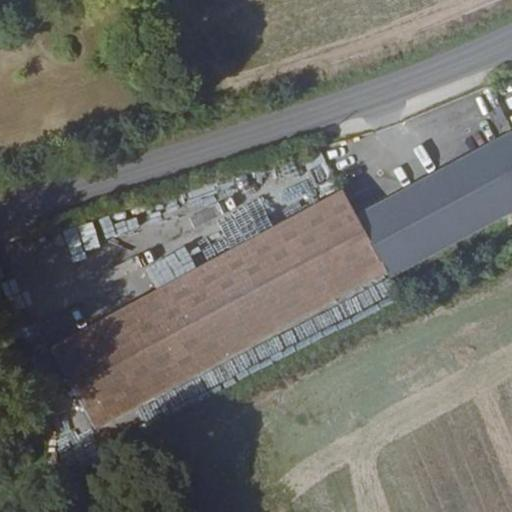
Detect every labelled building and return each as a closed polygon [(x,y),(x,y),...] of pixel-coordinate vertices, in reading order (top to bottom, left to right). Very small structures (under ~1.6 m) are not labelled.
[(504,110),(511,107),(511,94),(500,99),(504,110)] [(288,297),(511,176),(511,138),(358,220),(347,199),(269,240),(288,297)] [(390,276),(511,209),(511,176),(288,297),(295,320),(386,270),(390,276)] [(264,309),(288,297),(269,240),(96,330),(123,379),(126,384),(264,309)] [(138,406),(295,320),(288,297),(264,309),(126,384),(128,388),(138,406)]
